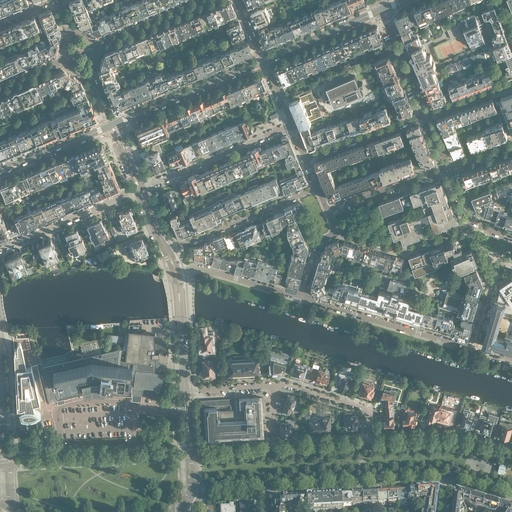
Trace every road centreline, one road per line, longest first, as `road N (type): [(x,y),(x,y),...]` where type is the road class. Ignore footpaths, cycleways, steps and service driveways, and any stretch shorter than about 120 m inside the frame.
road 1 (tertiary): [(264,484),(448,476)]
road 2 (tertiary): [(188,454),(5,464)]
road 3 (residential): [(473,351),(300,297)]
road 4 (tertiary): [(110,125),(263,60)]
road 5 (residential): [(139,190),(291,124)]
road 6 (residential): [(166,250),(317,187)]
road 7 (residential): [(0,248),(139,190)]
road 8 (tertiary): [(511,457),(455,441),(368,444)]
road 9 (residential): [(336,232),(409,250),(472,225)]
road 10 (residential): [(273,385),(364,408),(368,444)]
road 11 (residential): [(300,297),(207,269),(175,271)]
road 12 (tertiary): [(263,60),(381,10)]
road 13 (residential): [(305,158),(425,114)]
road 14 (residential): [(327,210),(448,169)]
